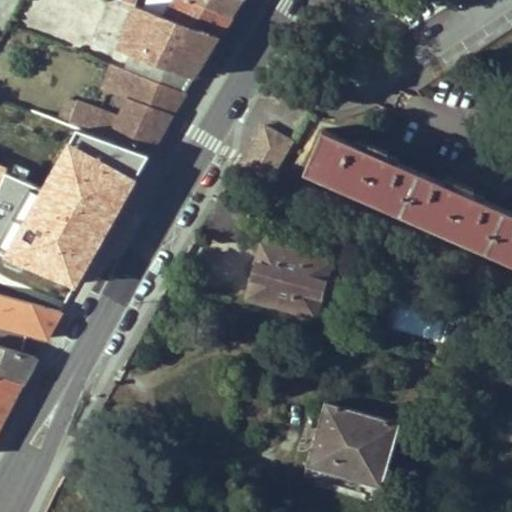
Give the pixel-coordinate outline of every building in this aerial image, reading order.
[(108,0),(107,3),(133,12),(118,53),(114,65),(137,73),(185,91),(220,35),(144,8),(136,5),(123,0),(108,0)] [(220,35),(233,15),(192,0),(174,0),(171,8),(147,0),(146,0),(144,8),(220,35)] [(192,0),(233,15),(242,0),(192,0)] [(79,52),(114,65),(118,53),(93,43),(94,39),(84,35),(79,52)] [(104,89),(128,97),(137,73),(114,65),(104,89)] [(151,153),(185,91),(137,73),(128,97),(121,116),(78,100),(77,102),(69,99),(61,120),(151,153)] [(51,116),(61,120),(69,99),(59,95),(51,116)] [(35,111),(30,125),(27,124),(14,160),(124,200),(151,153),(61,120),(51,116),(35,111)] [(8,158),(14,160),(27,124),(22,122),(8,158)] [(290,140),(262,125),(239,164),(268,180),(290,140)] [(511,211),(483,199),(473,194),(476,188),(460,181),(457,187),(443,181),(397,160),(387,156),(390,150),(375,143),(372,150),(357,143),(325,129),(306,171),(511,263),(511,211)] [(360,137),(357,143),(372,150),(375,143),(360,137)] [(399,154),(390,150),(387,156),(397,160),(399,154)] [(446,175),(443,181),(457,187),(460,181),(446,175)] [(486,192),(476,188),(473,194),(483,199),(486,192)] [(242,216),(248,218),(252,211),(221,198),(204,227),(237,237),(242,216)] [(315,315),(329,262),(263,244),(248,297),(315,315)] [(0,262),(0,291),(64,308),(76,287),(0,262)] [(0,291),(0,323),(47,337),(64,308),(0,291)] [(396,333),(443,338),(445,312),(399,307),(396,333)] [(0,376),(23,383),(37,356),(0,345),(0,376)] [(407,403),(424,408),(436,369),(417,364),(407,403)] [(0,376),(0,416),(5,418),(23,383),(0,376)] [(327,401),(309,465),(383,486),(401,422),(327,401)]
